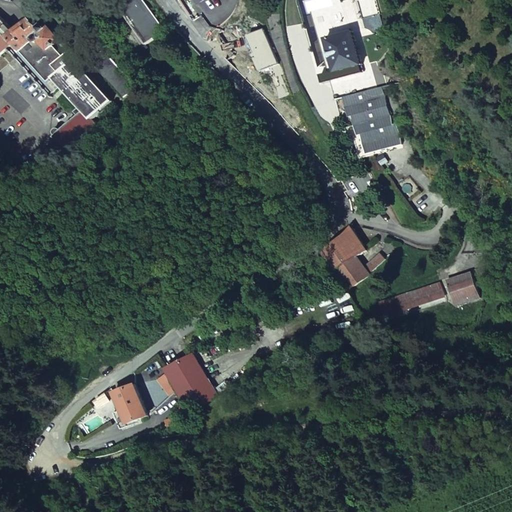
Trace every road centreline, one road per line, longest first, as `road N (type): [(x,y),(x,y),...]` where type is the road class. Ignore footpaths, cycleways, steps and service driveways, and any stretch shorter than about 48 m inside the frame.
road 1 (residential): [(68,462),(59,443),(65,419),(186,328),(308,253),(334,221),(329,187),(316,167),(167,0)]
road 2 (track): [(68,462),(256,426),(511,412)]
